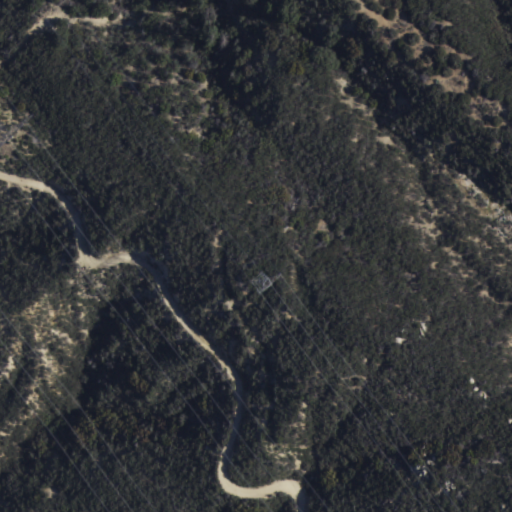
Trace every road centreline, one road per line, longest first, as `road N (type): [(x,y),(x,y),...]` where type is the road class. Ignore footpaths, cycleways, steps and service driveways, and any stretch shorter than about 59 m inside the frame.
road 1 (track): [(301,511),(301,488),(274,480),(230,494),(217,469),(244,385),(173,321),(148,271),(119,255),(88,256),(56,187),(0,172)]
road 2 (track): [(0,60),(54,9),(113,24),(179,9),(184,0)]
